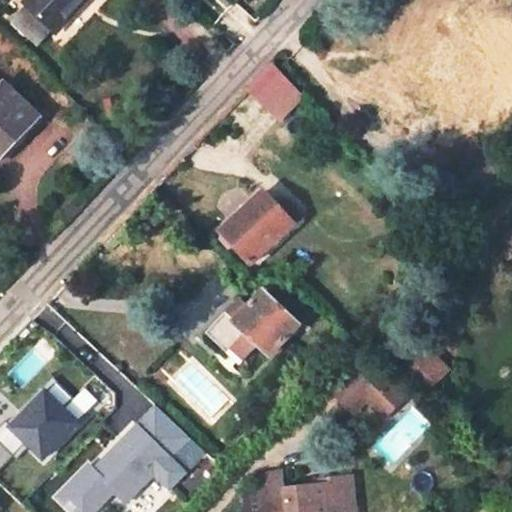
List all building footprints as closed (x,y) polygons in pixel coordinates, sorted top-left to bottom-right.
[(83,0),(26,0),(23,4),(25,6),(12,21),(39,44),(51,31),(53,33),(83,0)] [(485,39),(439,26),(418,97),(467,112),(483,59),(479,58),(485,39)] [(277,102),(292,87),(271,64),(249,89),(269,109),(277,102)] [(40,119),(3,84),(0,87),(0,155),(15,139),(19,143),(40,119)] [(277,102),(288,113),(303,98),(292,87),(277,102)] [(280,209),(264,191),(221,232),(251,265),(302,218),(288,202),(280,209)] [(437,242),(402,204),(389,216),(424,254),(437,242)] [(299,326),(264,292),(236,323),(224,313),(205,333),(227,355),(231,350),(244,362),(259,345),(271,357),(299,326)] [(402,341),(378,366),(408,396),(417,404),(441,379),(402,341)] [(349,372),(391,413),(408,396),(378,366),(366,355),(349,372)] [(331,389),(356,415),(370,402),(386,418),(391,413),(349,372),(331,389)] [(78,425),(47,394),(12,429),(43,460),(78,425)] [(153,400),(53,498),(67,511),(96,511),(113,495),(124,505),(154,476),(168,491),(206,453),(153,400)] [(242,490),(244,511),(356,511),(353,477),(333,480),(334,483),(271,488),(242,490)]
